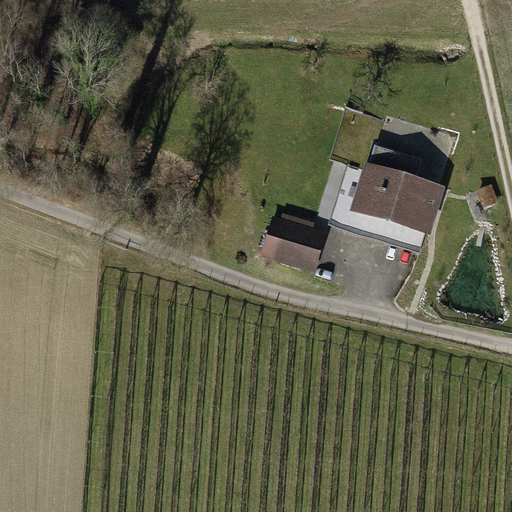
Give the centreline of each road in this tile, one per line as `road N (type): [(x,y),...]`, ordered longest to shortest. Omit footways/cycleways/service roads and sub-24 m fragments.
road 1 (track): [(0,189),(343,307),(511,347)]
road 2 (track): [(511,170),(474,0)]
